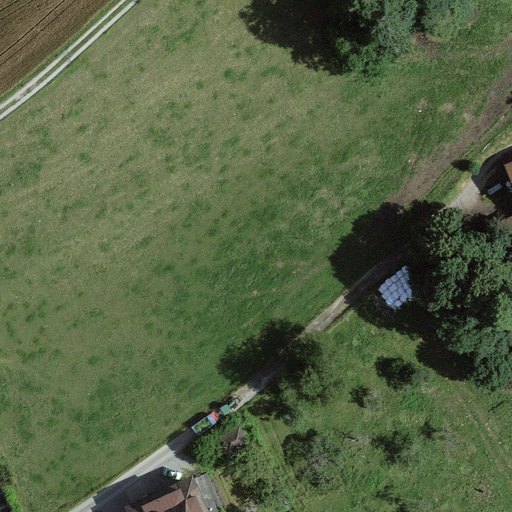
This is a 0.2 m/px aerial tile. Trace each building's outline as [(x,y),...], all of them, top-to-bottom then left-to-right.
[(511,218),(494,227),(507,254),(511,252),(511,218)] [(511,283),(500,285),(510,307),(511,306),(511,283)] [(511,319),(511,317),(507,305),(488,313),(494,327),(511,319)] [(221,436),(229,450),(246,442),(239,427),(221,436)] [(133,507),(135,511),(224,511),(207,473),(133,507)]
